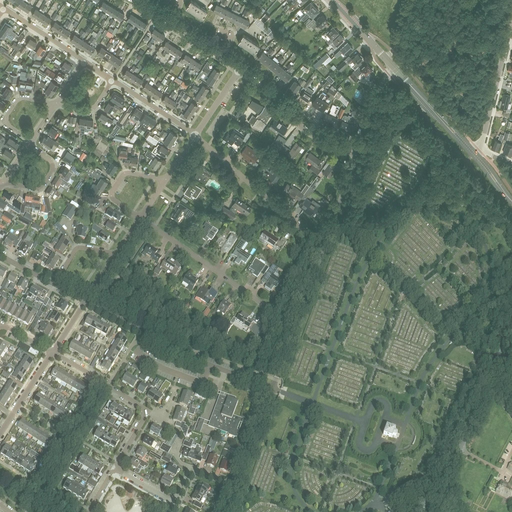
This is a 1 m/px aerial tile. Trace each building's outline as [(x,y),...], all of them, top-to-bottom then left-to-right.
[(28,11),(32,6),(29,4),(30,1),(30,0),(28,0),(27,2),(23,8),(28,11)] [(202,18),(207,10),(191,0),(190,0),(186,7),(202,18)] [(218,13),(225,0),(222,0),(221,2),(219,5),(216,4),(213,11),(218,13)] [(225,0),(218,13),(224,16),(227,9),(224,7),(228,0),(227,0),(225,0)] [(105,10),(108,4),(103,1),(99,7),(105,10)] [(302,18),(307,13),(314,7),(313,5),(313,4),(311,2),(311,3),(310,2),(304,8),(301,10),(303,13),(298,18),(300,20),(302,19),(302,18)] [(39,10),(36,8),(32,14),(37,17),(45,5),(43,4),(40,8),(39,10)] [(114,8),(108,4),(105,10),(110,13),(114,8)] [(224,16),(229,19),(233,12),(234,9),(234,10),(236,5),(234,4),(231,11),(227,9),(224,16)] [(37,17),(40,19),(42,21),(46,15),(43,13),(47,7),(45,5),(37,17)] [(233,12),(229,19),(235,22),(238,15),(235,13),(236,11),(239,6),(236,5),(234,10),(234,9),(233,12)] [(316,9),(314,7),(307,13),(302,18),(302,19),(304,20),(309,15),(310,14),(312,17),(319,11),(318,10),(319,10),(317,8),(316,9)] [(110,13),(116,17),(119,11),(114,8),(110,13)] [(240,24),(245,15),(247,11),(245,10),(243,14),(242,16),(238,15),(235,22),(240,24)] [(124,14),(119,11),(116,17),(121,20),(124,14)] [(246,27),(250,20),(246,18),(247,16),(248,16),(250,12),(247,11),(245,15),(240,24),(246,27)] [(132,22),(136,17),(131,13),(127,19),(132,22)] [(47,24),(51,18),(46,15),(42,21),(47,24)] [(318,24),(321,26),(323,24),(327,28),(329,26),(326,22),(327,20),(327,19),(325,17),(325,18),(322,15),(321,16),(320,16),(317,18),(318,19),(316,21),(313,19),(306,25),(309,28),(311,26),(314,28),(318,24)] [(141,20),(136,17),(132,22),(138,26),(141,20)] [(67,37),(71,31),(68,29),(69,27),(72,23),(71,23),(74,19),(72,18),(70,22),(62,34),(67,37)] [(56,30),(62,34),(70,22),(67,20),(65,24),(63,26),(60,24),(56,30)] [(143,29),(147,23),(141,20),(138,26),(143,29)] [(51,27),(56,30),(60,24),(55,21),(51,27)] [(13,27),(5,22),(1,28),(14,36),(16,34),(11,30),(13,27)] [(329,36),(329,37),(330,38),(326,42),(329,44),(330,43),(333,40),(339,35),(337,33),(338,32),(337,31),(338,30),(337,29),(336,29),(333,26),(327,32),(326,32),(323,34),(325,37),(328,35),(329,36)] [(12,39),(14,36),(1,28),(0,29),(0,35),(3,38),(5,35),(12,39)] [(151,33),(154,35),(152,38),(154,40),(156,37),(160,32),(154,28),(151,33)] [(79,37),(76,43),(81,46),(85,41),(82,39),(84,37),(83,37),(86,32),(84,31),(81,35),(79,37)] [(160,32),(156,37),(154,40),(156,41),(158,38),(161,40),(165,35),(160,32)] [(71,40),(76,43),(79,37),(74,34),(71,40)] [(254,52),(259,45),(243,34),(238,41),(254,52)] [(333,40),(330,43),(332,45),(335,43),(337,45),(344,39),(342,36),(340,34),(339,35),(333,40)] [(85,41),(81,46),(86,50),(90,44),(94,38),(92,36),(89,40),(88,43),(85,41)] [(33,48),(36,42),(30,38),(26,44),(33,48)] [(94,38),(90,44),(86,50),(91,53),(95,48),(92,46),(94,43),(96,39),(94,38)] [(164,56),(168,49),(172,44),(166,41),(163,46),(166,48),(162,55),(164,56)] [(345,55),(353,48),(352,47),(352,46),(351,45),(350,45),(347,42),(334,54),(336,57),(343,51),(345,55)] [(109,47),(107,50),(103,56),(108,60),(109,57),(112,53),(109,51),(111,49),(110,48),(113,44),(111,43),(109,47)] [(170,51),(174,53),(177,48),(172,44),(168,49),(164,56),(166,57),(170,51)] [(41,55),(46,49),(40,45),(36,52),(34,50),(30,56),(34,59),(38,53),(41,55)] [(97,53),(103,56),(107,50),(102,46),(97,53)] [(174,63),(176,64),(179,61),(177,60),(179,57),(182,51),(177,48),(174,53),(177,55),(175,58),(176,59),(174,63)] [(265,53),(262,51),(257,57),(262,61),(267,55),(269,53),(273,49),(271,48),(267,51),(265,53)] [(108,60),(113,63),(117,57),(112,53),(109,57),(108,60)] [(185,60),(188,62),(191,57),(186,53),(182,59),(180,61),(179,61),(176,64),(178,65),(181,62),(182,63),(185,60)] [(325,60),(329,56),(327,53),(314,64),(316,67),(325,60)] [(354,56),(354,55),(347,61),(350,63),(353,60),(356,63),(352,67),(355,69),(362,63),(360,61),(363,58),(361,55),(360,56),(357,53),(354,56)] [(267,55),(262,61),(267,65),(272,59),(267,55)] [(267,65),(272,69),(277,63),(279,61),(282,57),(280,56),(277,59),(274,57),(272,59),(267,65)] [(118,66),(122,60),(117,57),(113,63),(118,66)] [(197,60),(191,57),(188,62),(193,66),(197,60)] [(57,59),(53,64),(57,67),(59,65),(61,62),(57,59)] [(199,69),(202,64),(197,60),(193,66),(199,69)] [(59,65),(57,67),(63,71),(64,69),(67,71),(71,65),(65,61),(61,66),(61,65),(60,65),(59,65)] [(337,67),(340,71),(347,64),(343,61),(337,67)] [(282,67),(277,63),(272,69),(277,73),(282,67)] [(362,68),(361,69),(358,66),(349,75),(354,81),(358,78),(357,77),(359,74),(362,71),(365,75),(370,70),(371,71),(372,71),(373,70),(373,69),(373,68),(372,68),(371,68),(370,68),(367,64),(363,67),(362,66),(361,67),(362,68)] [(220,71),(214,67),(214,68),(213,67),(211,70),(205,65),(202,69),(204,70),(208,73),(210,74),(216,78),(220,71)] [(286,81),(291,75),(288,72),(290,70),(293,67),(291,65),(288,69),(286,71),(281,77),(286,81)] [(277,73),(281,77),(286,71),(282,67),(277,73)] [(124,74),(129,78),(132,72),(134,70),(131,69),(132,69),(131,68),(130,71),(127,69),(124,74)] [(210,74),(208,73),(204,70),(202,72),(206,75),(203,78),(206,80),(212,84),(216,78),(210,74)] [(18,88),(24,89),(25,84),(26,81),(27,76),(28,72),(25,71),(25,75),(24,76),(23,76),(23,77),(22,78),(22,80),(19,80),(18,88)] [(51,71),(48,76),(53,79),(55,77),(60,81),(63,78),(64,78),(65,76),(64,75),(65,75),(59,71),(57,75),(54,73),(51,71)] [(129,78),(134,81),(138,76),(132,72),(129,78)] [(48,86),(49,85),(55,90),(58,85),(52,80),(51,81),(50,80),(51,78),(46,75),(44,78),(47,80),(45,84),(46,84),(48,86)] [(140,85),(143,80),(138,76),(134,81),(140,85)] [(36,78),(35,85),(39,86),(41,87),(41,86),(43,87),(46,84),(45,84),(36,78)] [(289,88),(295,92),(300,85),(302,87),(303,86),(308,80),(306,78),(303,81),(300,79),(298,82),(294,80),(289,88)] [(309,78),(308,80),(303,86),(306,88),(313,80),(309,78)] [(4,80),(2,82),(6,85),(5,87),(6,88),(2,94),(6,96),(5,97),(7,99),(8,98),(13,91),(8,88),(9,87),(11,84),(4,80)] [(33,83),(26,81),(25,84),(24,89),(31,91),(33,83)] [(143,87),(148,91),(152,85),(146,82),(143,87)] [(55,90),(49,85),(48,86),(46,84),(43,87),(46,89),(45,91),(51,95),(55,90)] [(199,91),(205,94),(209,88),(203,84),(199,91)] [(157,89),(152,85),(148,91),(154,94),(157,89)] [(324,95),(328,98),(330,95),(332,96),(335,92),(330,88),(326,93),(326,92),(324,95)] [(159,98),(163,93),(157,89),(154,94),(159,98)] [(309,91),(305,89),(301,96),(307,100),(311,94),(308,92),(309,91)] [(312,103),(317,107),(321,99),(322,100),(324,95),(326,92),(323,90),(321,93),(318,97),(317,96),(312,103)] [(123,101),(124,99),(118,95),(118,94),(114,91),(111,95),(112,96),(111,98),(117,102),(117,103),(121,106),(124,101),(123,101)] [(162,100),(168,103),(171,98),(175,92),(173,91),(169,97),(166,95),(162,100)] [(179,102),(185,93),(181,91),(178,96),(179,96),(176,100),(179,102)] [(205,94),(199,91),(195,97),(201,101),(205,94)] [(171,98),(168,103),(173,107),(177,102),(174,100),(175,98),(175,97),(177,94),(175,92),(171,98)] [(500,102),(499,106),(503,107),(503,108),(507,108),(507,109),(507,108),(510,96),(504,94),(502,101),(501,100),(500,102)] [(347,97),(343,100),(348,105),(352,102),(347,97)] [(269,112),(271,107),(267,105),(267,106),(265,105),(264,105),(252,99),(249,98),(246,102),(245,101),(235,115),(240,118),(249,105),(259,113),(258,113),(259,114),(256,117),(253,114),(248,121),(253,124),(252,125),(262,130),(267,123),(266,123),(271,114),(269,112)] [(327,103),(322,100),(321,99),(317,107),(316,108),(320,111),(321,110),(322,110),(327,103)] [(192,101),(189,105),(186,104),(185,106),(193,111),(198,105),(192,101)] [(110,112),(111,110),(113,111),(114,110),(116,111),(117,109),(119,110),(120,108),(114,104),(114,106),(108,102),(106,105),(105,105),(103,107),(104,108),(104,109),(110,112)] [(326,122),(328,123),(335,108),(336,106),(333,104),(330,109),(331,110),(329,114),(326,113),(322,120),(323,120),(322,121),(323,121),(325,123),(326,122)] [(351,109),(353,110),(357,114),(360,111),(353,105),(351,108),(351,109)] [(186,110),(184,114),(189,117),(189,118),(193,111),(185,106),(183,108),(186,110)] [(142,111),(141,111),(142,110),(139,108),(138,109),(136,107),(132,113),(131,113),(128,117),(135,122),(138,118),(142,111)] [(335,108),(328,123),(334,126),(338,118),(335,117),(338,109),(335,108)] [(60,123),(64,117),(59,113),(55,120),(60,123)] [(111,124),(113,121),(108,117),(101,113),(98,118),(104,122),(106,120),(111,124)] [(140,128),(142,130),(144,126),(150,117),(145,113),(141,119),(144,121),(142,124),(143,124),(140,128)] [(343,129),(345,130),(350,120),(351,116),(349,115),(349,116),(345,115),(343,115),(341,120),(342,121),(339,128),(339,129),(342,130),(343,129)] [(72,126),(73,123),(75,123),(76,117),(69,116),(68,122),(67,125),(72,126)] [(354,126),(351,124),(354,117),(351,116),(350,120),(345,130),(351,133),(354,126)] [(156,120),(150,117),(144,126),(142,130),(144,131),(147,127),(148,127),(149,125),(152,127),(156,120)] [(84,133),(84,131),(87,119),(80,118),(78,125),(80,126),(80,129),(80,130),(81,130),(81,133),(84,133)] [(87,119),(84,131),(88,132),(89,130),(91,131),(93,120),(90,120),(89,119),(88,119),(87,119)] [(282,134),(287,128),(275,119),(271,126),(282,134)] [(53,126),(52,127),(51,126),(47,132),(54,136),(56,133),(59,136),(62,132),(53,126)] [(238,145),(245,137),(234,129),(230,135),(228,133),(223,139),(231,145),(232,144),(236,148),(238,145)] [(164,134),(167,136),(174,141),(177,135),(170,131),(168,134),(165,132),(164,134)] [(165,139),(163,142),(170,146),(174,141),(167,136),(164,134),(162,137),(165,139)] [(501,142),(504,135),(501,134),(498,141),(495,140),(492,147),(498,150),(501,142)] [(158,141),(153,137),(149,135),(146,139),(149,141),(155,145),(158,141)] [(280,148),(286,140),(279,135),(274,143),(280,148)] [(5,138),(2,142),(4,143),(5,144),(8,146),(10,145),(15,149),(19,143),(13,139),(10,137),(7,140),(5,138)] [(44,137),(40,143),(45,146),(44,147),(48,150),(49,148),(50,149),(50,148),(54,151),(56,147),(57,147),(59,144),(48,137),(47,138),(44,137)] [(0,147),(0,148),(0,149),(4,151),(2,153),(9,158),(13,153),(6,148),(2,146),(4,143),(2,142),(0,140),(0,147)] [(294,159),(303,147),(296,142),(287,154),(294,159)] [(511,155),(511,144),(507,143),(503,152),(511,155)] [(160,152),(164,155),(168,149),(161,145),(161,146),(158,144),(156,147),(155,147),(151,152),(155,154),(156,153),(159,155),(160,152)] [(254,162),(260,154),(247,145),(241,153),(246,157),(245,158),(250,161),(251,160),(254,162)] [(283,145),(280,150),(285,154),(288,149),(283,145)] [(130,164),(131,156),(127,156),(128,149),(120,148),(118,159),(124,160),(123,163),(130,164)] [(151,152),(148,150),(145,154),(149,156),(148,156),(153,160),(150,165),(155,168),(161,160),(158,159),(159,157),(155,154),(151,152)] [(76,156),(67,151),(62,159),(70,165),(76,156)] [(318,170),(321,166),(318,164),(321,161),(310,152),(305,159),(313,164),(308,170),(315,175),(319,170),(318,170)] [(338,171),(341,167),(332,161),(323,173),(329,178),(336,169),(338,171)] [(111,176),(118,166),(111,162),(109,165),(105,162),(104,165),(107,168),(106,170),(109,172),(107,174),(111,176)] [(275,182),(281,174),(278,171),(279,169),(269,162),(265,168),(269,171),(266,174),(272,178),(271,180),(275,182)] [(96,171),(85,164),(82,168),(90,173),(89,174),(89,175),(91,176),(92,176),(92,175),(100,180),(96,185),(94,184),(91,189),(98,193),(101,189),(102,189),(107,182),(102,179),(104,176),(100,174),(96,171)] [(217,181),(220,176),(213,172),(212,173),(201,166),(194,176),(205,184),(210,176),(217,181)] [(80,172),(73,167),(71,171),(77,176),(80,172)] [(63,169),(59,176),(61,177),(60,179),(67,184),(71,179),(70,178),(72,176),(69,173),(63,169)] [(52,185),(58,189),(61,186),(63,187),(64,186),(67,187),(69,185),(63,181),(62,183),(57,179),(52,185)] [(195,197),(201,189),(191,182),(184,192),(190,196),(191,195),(195,197)] [(307,183),(301,191),(295,187),(294,188),(287,184),(282,191),(292,198),(293,196),(299,200),(305,192),(310,186),(307,183)] [(310,186),(305,192),(309,195),(314,189),(310,186)] [(59,198),(61,194),(57,192),(56,193),(50,189),(46,194),(53,199),(55,196),(59,198)] [(5,202),(20,212),(22,204),(16,201),(14,204),(12,202),(13,200),(12,200),(14,198),(13,197),(7,192),(3,198),(6,200),(5,202)] [(31,206),(32,206),(34,197),(26,196),(24,207),(31,208),(31,206)] [(39,211),(40,205),(41,199),(34,197),(32,206),(36,207),(35,210),(39,211)] [(318,209),(321,205),(313,200),(312,202),(306,198),(302,203),(301,202),(299,206),(306,210),(305,211),(312,216),(311,215),(313,213),(314,213),(315,212),(314,212),(315,210),(316,210),(318,208),(318,209)] [(61,202),(66,208),(69,205),(64,199),(61,202)] [(247,213),(251,208),(237,199),(229,210),(223,206),(220,211),(232,219),(235,214),(234,213),(237,208),(243,212),(244,211),(247,213)] [(7,206),(10,208),(9,209),(13,211),(20,215),(20,212),(5,202),(4,203),(1,201),(0,201),(0,208),(1,209),(0,210),(2,211),(3,210),(4,211),(7,206)] [(185,216),(189,219),(194,212),(178,201),(175,206),(177,207),(171,216),(178,221),(182,214),(184,212),(186,214),(185,216)] [(70,220),(78,209),(70,204),(63,215),(70,220)] [(85,209),(88,211),(93,214),(96,209),(91,206),(88,205),(85,209)] [(96,209),(105,215),(106,215),(109,211),(100,205),(96,209)] [(119,222),(123,217),(115,212),(115,213),(110,210),(109,211),(106,215),(111,218),(112,217),(119,222)] [(0,214),(0,221),(1,220),(9,225),(11,222),(8,219),(0,214)] [(105,215),(101,220),(104,222),(103,222),(107,224),(105,228),(113,232),(116,227),(109,222),(108,221),(110,218),(106,215),(105,215)] [(77,225),(77,224),(77,222),(74,222),(73,228),(77,229),(76,234),(78,234),(77,237),(85,239),(87,230),(81,228),(82,225),(77,225)] [(58,223),(55,225),(63,235),(66,232),(58,223)] [(93,223),(92,229),(99,233),(101,235),(99,238),(106,242),(107,243),(108,240),(109,237),(103,232),(104,231),(96,225),(93,223)] [(212,241),(218,231),(213,228),(207,224),(199,236),(207,241),(209,239),(212,241)] [(281,250),(287,241),(282,238),(280,241),(265,231),(259,240),(264,243),(264,242),(273,248),(275,245),(281,250)] [(21,240),(25,234),(21,232),(17,239),(20,241),(21,240)] [(227,254),(237,238),(231,234),(227,241),(221,236),(216,243),(222,248),(221,250),(227,254)] [(8,245),(11,247),(16,239),(13,236),(10,235),(9,237),(8,237),(5,243),(4,244),(4,245),(6,246),(7,246),(8,245)] [(59,245),(66,249),(69,244),(66,242),(68,239),(64,237),(62,239),(60,242),(57,240),(54,238),(53,241),(56,243),(59,245)] [(236,249),(233,254),(236,256),(238,257),(234,262),(235,263),(235,262),(239,264),(242,260),(246,263),(251,255),(242,249),(246,242),(242,239),(235,249),(236,249)] [(30,249),(33,245),(27,241),(25,245),(23,245),(19,252),(25,255),(29,248),(30,249)] [(62,255),(66,249),(59,245),(55,250),(62,255)] [(151,259),(155,261),(156,262),(155,263),(157,264),(161,257),(155,253),(157,251),(149,245),(144,252),(152,258),(151,259)] [(41,255),(41,256),(35,252),(31,258),(38,262),(39,259),(46,263),(47,263),(46,266),(47,266),(46,267),(48,268),(49,268),(53,270),(56,265),(42,256),(41,255)] [(42,256),(56,265),(59,259),(52,255),(51,258),(43,253),(42,256)] [(269,268),(268,267),(266,265),(256,258),(251,265),(251,264),(250,266),(251,266),(248,270),(253,273),(252,274),(257,278),(262,270),(266,273),(269,268)] [(176,274),(181,267),(170,259),(168,262),(165,260),(161,267),(166,270),(167,268),(176,274)] [(276,287),(281,280),(272,273),(276,267),(273,264),(261,281),(266,285),(264,287),(265,287),(265,286),(271,290),(274,286),(276,287)] [(162,270),(157,267),(153,272),(158,276),(162,270)] [(188,273),(183,281),(189,285),(187,288),(191,291),(198,280),(188,273)] [(14,290),(14,289),(16,285),(14,284),(18,278),(11,274),(8,280),(8,281),(12,283),(8,289),(13,292),(14,290)] [(258,280),(253,277),(249,285),(254,287),(258,280)] [(26,288),(28,283),(25,282),(26,281),(25,280),(23,279),(22,279),(22,280),(18,288),(24,291),(22,294),(24,295),(28,289),(26,288)] [(30,294),(28,296),(29,297),(30,298),(31,297),(32,295),(37,298),(41,290),(34,286),(30,294)] [(214,298),(217,293),(212,289),(209,293),(202,288),(196,297),(208,305),(213,297),(214,298)] [(37,298),(35,301),(39,303),(39,302),(44,304),(47,298),(46,297),(47,294),(45,292),(41,290),(37,298)] [(225,314),(231,304),(224,300),(217,310),(225,314)] [(64,313),(68,306),(62,302),(60,306),(57,304),(55,307),(64,313)] [(7,314),(12,305),(7,303),(4,307),(2,311),(7,314)] [(17,308),(12,305),(7,314),(12,317),(17,308)] [(12,317),(17,320),(21,314),(22,311),(17,308),(12,317)] [(208,308),(202,317),(206,320),(212,311),(208,308)] [(28,314),(22,311),(21,314),(17,320),(23,323),(25,320),(28,314)] [(57,324),(61,317),(52,312),(46,320),(50,322),(51,320),(57,324)] [(236,319),(234,321),(242,326),(243,324),(249,328),(253,322),(248,318),(249,316),(242,312),(240,315),(239,315),(236,319)] [(33,317),(28,314),(25,320),(23,323),(28,326),(30,323),(31,324),(33,321),(32,320),(33,317)] [(91,326),(94,319),(89,316),(85,324),(90,327),(91,326)] [(100,322),(94,319),(91,326),(90,327),(93,328),(96,329),(100,322)] [(96,329),(101,332),(105,325),(100,322),(96,329)] [(40,326),(42,327),(40,331),(48,337),(53,330),(42,323),(40,326)] [(106,335),(110,328),(105,325),(101,332),(106,335)] [(87,332),(89,329),(84,327),(82,329),(80,332),(86,335),(87,332)] [(119,337),(116,341),(124,346),(127,340),(123,338),(124,335),(120,333),(117,337),(119,337)] [(80,354),(84,346),(82,345),(83,343),(82,342),(84,339),(82,338),(80,341),(79,344),(74,351),(80,354)] [(74,351),(79,344),(74,341),(69,348),(74,351)] [(113,346),(121,351),(124,346),(116,341),(113,346)] [(80,354),(85,357),(89,349),(84,346),(80,354)] [(121,351),(113,346),(110,351),(118,356),(121,351)] [(94,352),(89,349),(85,357),(90,360),(94,352)] [(107,357),(115,361),(118,356),(110,351),(110,352),(108,350),(106,352),(104,355),(105,355),(104,355),(107,357)] [(33,362),(26,357),(24,360),(16,355),(14,357),(22,362),(30,367),(33,362)] [(107,357),(104,362),(111,366),(115,361),(107,357)] [(102,364),(101,367),(108,371),(111,366),(104,362),(101,360),(99,363),(102,364)] [(27,372),(30,367),(22,362),(19,367),(27,372)] [(27,372),(19,367),(16,372),(23,377),(27,372)] [(52,387),(56,379),(61,371),(56,368),(51,376),(54,377),(52,379),(53,381),(51,383),(49,382),(44,378),(42,381),(52,387)] [(56,379),(62,382),(66,374),(61,371),(56,379)] [(23,377),(16,372),(12,377),(20,382),(23,377)] [(62,382),(67,385),(71,377),(66,374),(62,382)] [(122,381),(128,384),(132,377),(127,374),(122,381)] [(67,385),(72,388),(76,380),(71,377),(67,385)] [(133,388),(137,381),(132,377),(128,384),(133,388)] [(72,388),(77,391),(81,383),(76,380),(72,388)] [(164,388),(167,390),(171,384),(166,381),(164,384),(163,383),(159,390),(153,400),(158,403),(163,396),(160,395),(164,388)] [(14,392),(17,386),(10,382),(6,387),(14,392)] [(147,392),(152,385),(148,382),(146,386),(142,383),(137,390),(143,394),(145,390),(147,392)] [(82,394),(76,404),(81,407),(88,395),(83,392),(87,386),(81,383),(77,391),(82,394)] [(47,392),(48,391),(49,389),(41,384),(39,386),(44,389),(43,390),(47,392)] [(14,392),(6,387),(3,392),(11,397),(14,392)] [(153,400),(159,390),(156,388),(154,391),(152,389),(147,397),(153,400)] [(3,392),(0,396),(0,397),(7,402),(11,397),(3,392)] [(184,392),(181,398),(191,401),(192,398),(191,397),(191,395),(184,392)] [(39,405),(44,397),(39,394),(34,401),(39,405)] [(212,415),(208,426),(228,433),(230,434),(229,435),(236,437),(239,431),(237,430),(240,422),(241,418),(233,415),(238,401),(235,400),(236,398),(231,396),(230,398),(228,397),(227,398),(219,395),(215,407),(216,407),(213,415),(212,415)] [(39,405),(44,408),(49,400),(44,397),(39,405)] [(191,401),(181,398),(179,404),(187,407),(187,406),(189,407),(190,405),(192,406),(193,402),(191,401)] [(49,400),(44,408),(49,411),(54,404),(49,400)] [(112,417),(114,414),(118,406),(116,405),(117,404),(114,402),(113,403),(109,411),(111,413),(110,415),(112,417)] [(59,407),(54,404),(49,411),(54,414),(59,407)] [(114,414),(119,417),(124,410),(118,406),(114,414)] [(54,414),(59,418),(64,410),(59,407),(54,414)] [(177,408),(175,414),(183,417),(185,418),(186,414),(187,414),(187,412),(185,412),(185,411),(177,408)] [(65,421),(69,413),(64,410),(59,418),(65,421)] [(124,420),(129,413),(124,410),(119,417),(122,419),(120,422),(122,424),(124,420)] [(134,416),(129,413),(124,420),(129,423),(134,416)] [(182,422),(183,417),(175,414),(173,420),(182,424),(181,428),(180,427),(185,438),(189,429),(188,429),(187,426),(185,425),(186,423),(182,422)] [(200,434),(205,420),(199,418),(194,431),(200,434)] [(17,428),(23,431),(27,423),(22,420),(17,428)] [(33,427),(27,423),(23,431),(28,434),(33,427)] [(161,431),(162,430),(153,425),(150,431),(158,436),(161,437),(164,432),(161,431)] [(396,436),(397,433),(395,431),(395,429),(386,425),(383,434),(392,438),(393,436),(396,436)] [(28,434),(33,438),(38,430),(33,427),(28,434)] [(94,436),(99,439),(104,431),(99,428),(94,436)] [(43,433),(38,430),(33,438),(38,441),(43,433)] [(104,442),(109,434),(104,431),(99,439),(104,442)] [(48,436),(43,433),(38,441),(43,444),(48,436)] [(104,442),(110,445),(114,438),(109,434),(104,442)] [(53,440),(48,436),(43,444),(48,447),(53,440)] [(154,442),(154,441),(147,436),(143,443),(151,447),(154,449),(157,444),(154,442)] [(115,448),(119,441),(114,438),(110,445),(115,448)] [(208,446),(205,454),(208,455),(210,449),(213,439),(211,438),(208,446)] [(190,439),(189,443),(184,441),(183,445),(191,448),(193,440),(190,439)] [(1,454),(6,457),(11,449),(12,447),(4,442),(2,444),(6,446),(1,454)] [(160,449),(165,452),(169,446),(165,445),(163,443),(160,449)] [(188,458),(194,460),(199,447),(196,446),(193,452),(190,451),(191,450),(186,448),(183,456),(188,458)] [(202,448),(199,447),(194,460),(201,463),(203,456),(200,454),(202,448)] [(138,458),(145,462),(147,464),(149,461),(143,458),(147,452),(140,448),(136,454),(140,457),(138,458)] [(11,460),(16,453),(11,449),(6,457),(11,460)] [(161,460),(162,458),(151,451),(149,455),(157,459),(160,461),(161,460)] [(165,452),(163,456),(170,461),(172,456),(165,452)] [(214,468),(218,458),(214,457),(216,453),(213,452),(211,456),(210,455),(207,465),(214,468)] [(11,460),(16,464),(21,456),(16,453),(11,460)] [(79,468),(81,469),(83,466),(88,458),(83,455),(78,463),(81,464),(79,468)] [(21,467),(26,459),(21,456),(16,464),(21,467)] [(232,465),(230,464),(230,463),(225,462),(226,458),(223,457),(222,461),(223,462),(220,470),(227,472),(228,469),(231,470),(232,465)] [(88,469),(93,461),(88,458),(83,466),(88,469)] [(138,458),(136,461),(133,459),(130,465),(137,469),(139,465),(143,468),(144,466),(147,467),(149,465),(147,464),(145,462),(138,458)] [(21,467),(26,470),(31,462),(26,459),(21,467)] [(31,473),(33,470),(36,472),(38,468),(36,466),(33,464),(35,461),(33,459),(31,462),(26,470),(31,473)] [(88,469),(94,472),(98,464),(93,461),(88,469)] [(502,479),(510,483),(509,484),(501,481),(496,492),(511,500),(511,462),(508,467),(502,479)] [(97,479),(99,475),(104,468),(98,464),(94,472),(97,474),(95,478),(97,479)] [(179,469),(171,465),(167,471),(164,470),(163,473),(166,474),(167,472),(172,474),(170,476),(174,478),(175,476),(176,476),(179,469)] [(170,487),(173,480),(164,476),(161,483),(170,487)] [(69,478),(67,479),(68,480),(63,488),(69,491),(75,481),(73,480),(72,480),(70,479),(69,478)] [(74,494),(78,486),(73,483),(75,481),(69,491),(74,494)] [(199,486),(196,493),(204,497),(205,494),(206,495),(208,491),(210,487),(203,484),(202,487),(199,486)] [(74,494),(79,497),(83,489),(78,486),(74,494)] [(86,491),(88,487),(86,486),(84,490),(83,489),(79,497),(84,500),(89,493),(86,491)] [(206,498),(204,497),(196,493),(192,499),(195,501),(193,505),(201,509),(206,498)] [(399,504),(406,503),(404,496),(399,497),(396,498),(397,502),(398,501),(399,504)]
